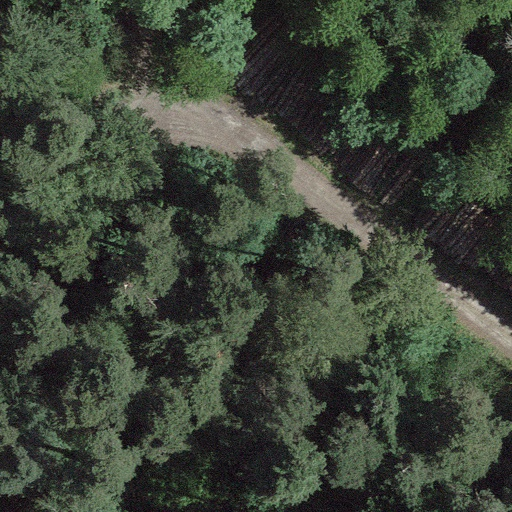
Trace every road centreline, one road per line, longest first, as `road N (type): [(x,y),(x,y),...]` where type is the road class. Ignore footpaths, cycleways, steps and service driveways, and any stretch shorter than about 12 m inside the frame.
road 1 (track): [(119,0),(388,309),(511,383)]
road 2 (track): [(0,175),(102,132),(219,114)]
